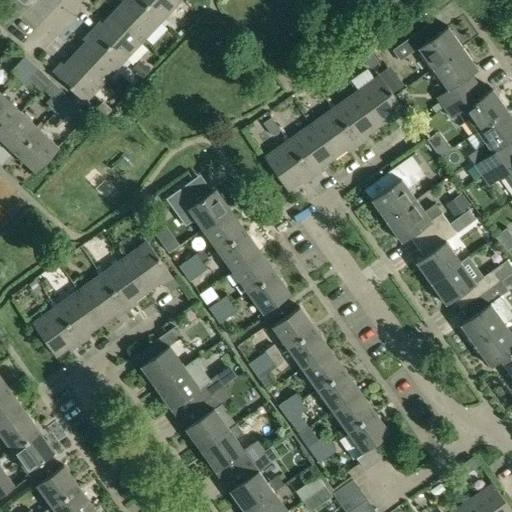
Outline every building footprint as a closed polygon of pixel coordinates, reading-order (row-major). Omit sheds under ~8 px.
[(120,0),(121,1),(112,11),(142,40),(162,19),(141,0),(120,0)] [(141,0),(162,19),(179,0),(141,0)] [(100,20),(91,30),(123,61),(142,40),(112,11),(101,22),(100,20)] [(425,25),(391,49),(399,60),(417,47),(432,69),(463,46),(448,25),(432,36),(425,25)] [(84,42),(73,53),(103,81),(123,61),(91,30),(81,40),(84,42)] [(366,44),(358,49),(371,67),(379,62),(366,44)] [(463,46),(432,69),(440,81),(437,83),(443,92),(437,96),(440,101),(444,106),(476,84),(469,74),(478,68),(463,46)] [(61,61),(51,72),(83,102),(103,81),(73,53),(63,64),(61,61)] [(24,55),(10,71),(17,77),(31,62),(24,55)] [(140,61),(133,68),(144,78),(150,71),(140,61)] [(31,62),(17,77),(24,84),(26,87),(31,82),(41,71),(38,69),(31,62)] [(333,75),(339,84),(345,79),(339,70),(333,75)] [(378,74),(355,91),(380,125),(392,116),(394,119),(405,111),(378,74)] [(125,80),(115,91),(124,99),(131,91),(134,88),(125,80)] [(476,84),(444,106),(445,107),(449,114),(451,117),(458,113),(464,122),(468,119),(476,131),(507,109),(492,88),(483,94),(476,84)] [(54,99),(47,106),(54,112),(69,97),(61,90),(54,99)] [(345,105),(336,112),(358,144),(370,136),(368,133),(380,125),(355,91),(342,100),(345,105)] [(1,93),(0,94),(0,132),(20,111),(1,93)] [(69,97),(54,112),(62,119),(66,114),(76,103),(69,97)] [(440,101),(432,106),(436,112),(439,110),(444,106),(440,101)] [(482,159),(474,165),(481,175),(511,152),(511,116),(507,109),(476,131),(485,142),(475,149),(482,159)] [(20,111),(0,132),(0,138),(16,153),(39,129),(20,111)] [(322,114),(309,124),(334,158),(346,149),(348,151),(358,144),(336,112),(326,119),(322,114)] [(270,118),(263,123),(272,136),(280,131),(270,118)] [(300,138),(290,145),(313,177),(324,169),(322,166),(334,158),(309,124),(296,133),(300,138)] [(39,129),(16,153),(35,171),(58,147),(39,129)] [(445,141),(433,149),(439,157),(450,149),(445,141)] [(263,157),(287,190),(300,181),(302,184),(313,177),(290,145),(280,152),(277,147),(263,157)] [(511,152),(481,175),(488,185),(507,173),(511,179),(511,152)] [(385,188),(370,199),(386,221),(416,199),(408,187),(419,179),(411,169),(418,164),(420,163),(413,153),(411,154),(378,178),(385,188)] [(193,178),(166,197),(184,222),(193,215),(203,228),(230,209),(215,188),(205,195),(193,178)] [(461,196),(449,205),(452,210),(456,215),(469,206),(461,196)] [(416,199),(386,221),(401,242),(409,236),(416,246),(449,222),(444,216),(441,212),(435,204),(425,211),(416,199)] [(230,209),(203,228),(218,249),(245,230),(230,209)] [(423,256),(415,262),(430,283),(461,261),(446,240),(456,233),(457,232),(449,222),(416,246),(423,256)] [(245,230),(218,249),(232,270),(260,250),(245,230)] [(169,237),(161,243),(168,252),(176,247),(169,237)] [(137,247),(123,257),(147,291),(160,281),(162,284),(165,282),(173,277),(150,245),(140,252),(137,247)] [(260,250),(232,270),(247,291),(275,271),(260,250)] [(195,253),(178,265),(184,273),(201,261),(201,260),(195,253)] [(113,271),(104,278),(126,310),(136,303),(134,300),(147,291),(123,257),(110,267),(113,271)] [(461,261),(430,283),(446,304),(453,299),(469,287),(476,297),(500,279),(511,270),(511,268),(506,259),(492,269),(475,281),(461,261)] [(201,261),(184,273),(189,281),(207,268),(201,261)] [(275,271),(247,291),(263,312),(290,293),(275,271)] [(46,277),(39,282),(42,286),(46,292),(53,287),(46,277)] [(173,277),(165,282),(171,290),(178,284),(173,277)] [(36,278),(29,283),(34,291),(42,286),(39,282),(36,278)] [(90,281),(77,290),(101,323),(115,314),(117,317),(126,310),(104,278),(94,285),(90,281)] [(467,318),(459,324),(474,345),(505,322),(511,317),(511,313),(499,296),(507,290),(500,279),(476,297),(483,306),(467,318)] [(67,304),(58,311),(80,343),(90,335),(88,333),(101,323),(77,290),(64,299),(67,304)] [(225,295),(208,307),(214,315),(231,303),(225,295)] [(231,303),(214,315),(219,323),(236,310),(231,303)] [(299,306),(272,325),(287,346),(314,327),(299,306)] [(44,313),(31,323),(55,357),(69,347),(71,350),(80,343),(58,311),(48,318),(44,313)] [(511,332),(505,322),(474,345),(489,366),(499,359),(499,358),(511,348),(511,332)] [(156,354),(140,366),(155,387),(184,366),(169,345),(181,336),(175,327),(150,344),(156,354)] [(314,327),(287,346),(302,367),(329,348),(314,327)] [(273,344),(265,350),(270,358),(279,352),(273,344)] [(329,348),(302,367),(317,388),(344,369),(329,348)] [(511,348),(499,358),(499,359),(511,376),(511,348)] [(265,350),(248,363),(253,370),(270,358),(265,350)] [(277,355),(271,359),(276,366),(282,362),(277,355)] [(270,358),(253,370),(259,379),(268,372),(276,366),(271,359),(270,358)] [(184,366),(155,387),(170,408),(186,396),(194,406),(222,386),(215,376),(209,380),(201,369),(194,359),(184,366)] [(344,369),(317,388),(332,409),(359,390),(344,369)] [(0,375),(0,394),(9,388),(0,375)] [(201,416),(185,428),(200,449),(229,428),(213,407),(220,403),(230,396),(222,386),(194,406),(201,416)] [(9,388),(0,394),(0,425),(24,409),(9,388)] [(359,390),(332,409),(347,430),(374,411),(359,390)] [(295,392),(277,405),(283,412),(300,400),(295,392)] [(300,400),(283,412),(289,420),(306,408),(300,400)] [(24,409),(0,425),(0,433),(11,449),(39,430),(24,409)] [(374,411),(347,430),(362,451),(376,441),(389,432),(374,411)] [(229,428),(200,449),(215,470),(231,459),(238,468),(263,451),(256,441),(244,450),(235,438),(241,433),(235,424),(229,428)] [(39,430),(11,449),(27,471),(54,451),(39,430)] [(318,438),(307,446),(313,454),(330,442),(325,434),(318,438)] [(362,451),(355,456),(364,468),(385,454),(376,441),(362,451)] [(330,442),(313,454),(318,462),(336,450),(330,442)] [(246,479),(229,490),(244,511),(273,490),(282,484),(277,476),(267,483),(258,469),(270,460),(277,455),(270,446),(263,451),(238,468),(246,479)] [(473,457),(463,464),(469,472),(479,465),(473,457)] [(63,464),(36,483),(51,505),(78,485),(63,464)] [(0,499),(16,489),(0,466),(0,499)] [(317,475),(295,490),(303,501),(324,485),(317,475)] [(353,478),(332,493),(339,503),(360,488),(353,478)] [(511,511),(511,509),(492,481),(468,499),(478,511),(511,511)] [(441,483),(431,490),(435,496),(445,489),(441,483)] [(78,485),(51,505),(56,511),(84,511),(93,506),(78,485)] [(324,485),(303,501),(310,511),(332,496),(324,485)] [(360,488),(339,503),(346,511),(347,511),(367,498),(360,488)] [(288,511),(273,490),(244,511),(288,511)] [(367,498),(347,511),(368,511),(374,508),(367,498)] [(478,511),(468,499),(449,511),(478,511)]
